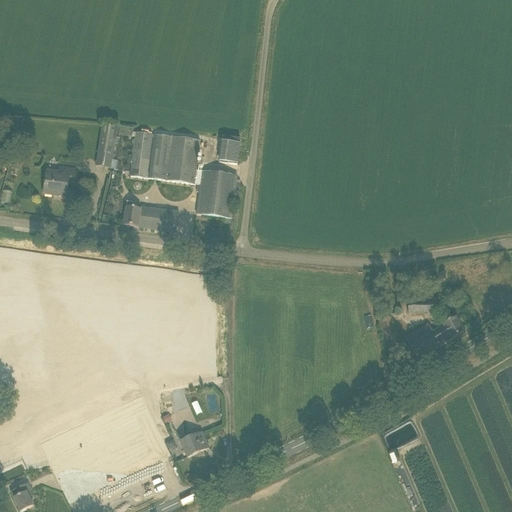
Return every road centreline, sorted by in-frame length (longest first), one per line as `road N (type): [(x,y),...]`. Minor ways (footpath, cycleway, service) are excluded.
road 1 (unclassified): [(511,244),(358,262),(0,222)]
road 2 (secondary): [(159,511),(323,433),(511,323)]
